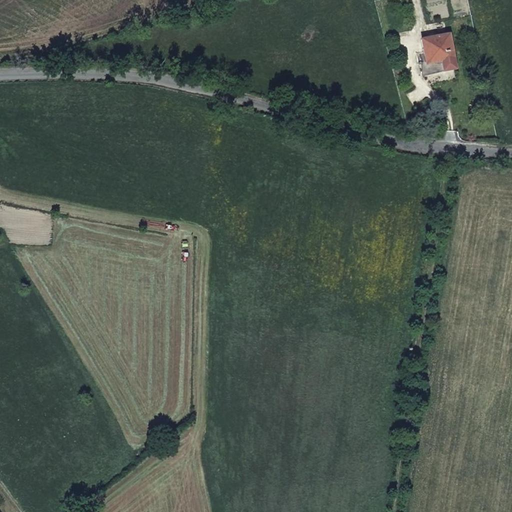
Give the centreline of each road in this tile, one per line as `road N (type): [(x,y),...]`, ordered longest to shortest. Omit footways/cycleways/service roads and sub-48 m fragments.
road 1 (unclassified): [(0,77),(80,75),(195,90),(449,149),(511,153)]
road 2 (track): [(449,149),(392,511)]
